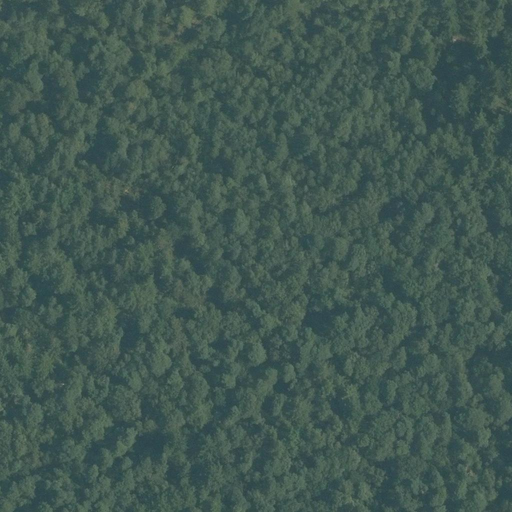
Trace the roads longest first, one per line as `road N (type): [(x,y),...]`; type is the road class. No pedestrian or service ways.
road 1 (track): [(511,211),(229,319)]
road 2 (track): [(0,406),(229,319)]
road 3 (track): [(229,319),(235,330),(205,406),(125,511)]
road 4 (track): [(0,159),(73,142),(126,141)]
